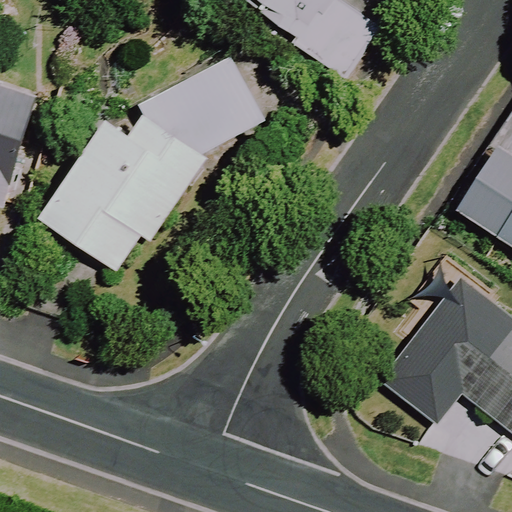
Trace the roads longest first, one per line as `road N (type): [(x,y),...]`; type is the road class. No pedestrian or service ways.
road 1 (residential): [(212,471),(250,375),(302,281),(495,0)]
road 2 (residential): [(212,471),(0,399)]
road 3 (residential): [(325,511),(212,471)]
